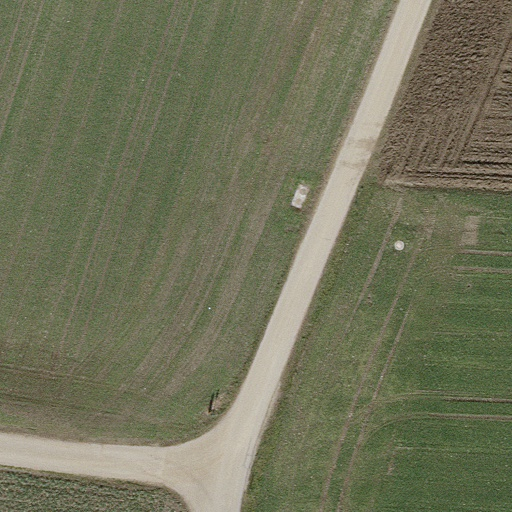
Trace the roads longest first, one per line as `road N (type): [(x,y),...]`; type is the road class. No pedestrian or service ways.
road 1 (track): [(222,511),(226,475),(414,0)]
road 2 (track): [(0,451),(226,475)]
